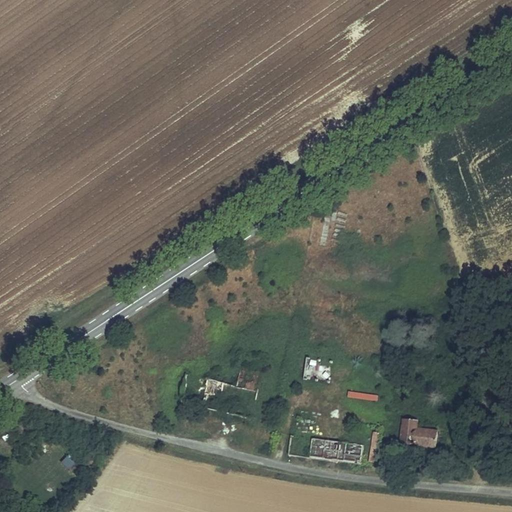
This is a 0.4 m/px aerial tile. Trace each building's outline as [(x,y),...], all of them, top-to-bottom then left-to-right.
[(330,384),(333,364),(307,359),(303,379),(330,384)] [(259,392),(264,375),(242,370),(237,387),(259,392)] [(214,410),(221,383),(187,374),(180,402),(214,410)] [(349,390),(348,397),(378,401),(379,394),(349,390)] [(436,447),(438,432),(417,430),(418,422),(405,421),(402,444),(436,447)] [(361,464),(364,446),(318,440),(316,459),(361,464)] [(67,455),(61,462),(70,469),(76,462),(67,455)]
